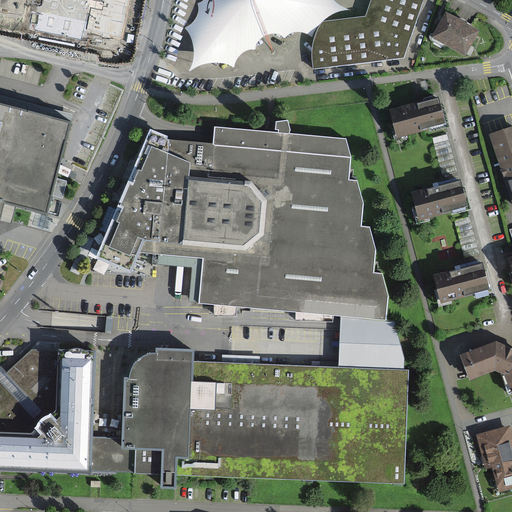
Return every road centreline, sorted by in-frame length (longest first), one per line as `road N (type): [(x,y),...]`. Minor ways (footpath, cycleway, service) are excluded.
road 1 (residential): [(0,497),(342,511)]
road 2 (residential): [(143,77),(75,221),(0,321)]
road 3 (residential): [(511,317),(444,73)]
road 4 (residential): [(494,424),(460,424),(439,353),(511,325)]
road 5 (residential): [(0,52),(143,77)]
